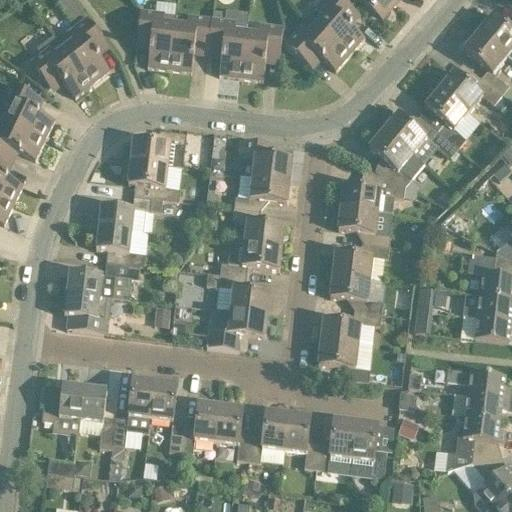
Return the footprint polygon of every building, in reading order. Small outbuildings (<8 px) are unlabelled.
[(64,18),(75,9),(68,0),(64,0),(56,7),(64,18)] [(316,31),(350,60),(364,43),(345,28),(355,17),(334,0),(326,0),(315,13),(324,21),(316,31)] [(359,0),(358,2),(381,24),(401,0),(359,0)] [(169,76),(172,32),(161,30),(162,21),(139,18),(136,47),(150,49),(147,73),(169,76)] [(477,39),(506,63),(507,63),(511,67),(511,37),(511,38),(492,21),(477,39)] [(65,53),(92,90),(110,76),(94,57),(105,48),(86,24),(67,38),(74,46),(65,53)] [(207,56),(209,27),(184,24),(183,33),(172,32),(169,76),(191,78),(193,54),(207,56)] [(241,84),(243,40),(232,39),(233,31),(209,27),(207,56),(221,58),(219,81),(241,84)] [(335,77),(350,60),(316,31),(308,40),(298,32),(283,50),(308,71),(317,61),(335,77)] [(243,40),(241,84),(263,86),(265,62),(279,64),(282,36),(256,33),(254,41),(243,40)] [(492,79),(506,63),(477,39),(463,56),(487,76),(480,84),(501,101),(508,93),(492,79)] [(92,90),(65,53),(57,60),(50,52),(31,67),(51,92),(61,84),(75,103),(92,90)] [(501,101),(480,84),(472,94),(453,78),(439,94),(467,118),(481,101),(492,111),(501,101)] [(4,122),(44,146),(54,126),(32,115),(39,101),(11,87),(1,108),(9,112),(4,122)] [(511,96),(508,93),(501,101),(507,107),(511,101),(511,96)] [(453,135),(467,118),(439,94),(425,112),(443,127),(436,136),(456,153),(464,144),(453,135)] [(383,136),(412,160),(425,144),(397,119),(383,136)] [(35,166),(44,146),(4,122),(0,130),(0,163),(7,167),(13,154),(35,166)] [(412,160),(383,136),(369,154),(387,170),(379,181),(417,199),(420,193),(411,185),(424,171),(412,160)] [(448,163),(456,153),(436,136),(428,146),(448,163)] [(158,149),(133,146),(130,168),(167,172),(182,174),(184,153),(186,140),(159,137),(158,149)] [(252,182),(289,187),(292,164),(267,162),(268,150),(241,147),(240,159),(255,161),(252,182)] [(1,180),(7,167),(0,163),(0,203),(13,211),(23,190),(1,180)] [(222,177),(223,170),(220,166),(213,166),(212,176),(222,177)] [(165,192),(167,172),(130,168),(128,190),(152,193),(151,205),(162,206),(178,208),(180,194),(165,192)] [(504,169),(493,179),(500,186),(511,176),(504,169)] [(417,199),(379,181),(369,176),(368,194),(343,191),(340,215),(378,219),(380,202),(414,205),(417,199)] [(287,209),(289,187),(252,182),(249,203),(234,201),(233,214),(260,218),(262,206),(287,209)] [(147,217),(161,219),(162,206),(151,205),(133,202),(132,215),(101,211),(99,232),(132,236),(144,238),(146,218),(147,218),(147,217)] [(0,228),(4,231),(13,211),(0,203),(0,228)] [(259,230),(260,218),(233,214),(231,228),(246,230),(243,250),(281,254),(284,232),(259,230)] [(375,239),(378,219),(340,215),(337,236),(362,239),(361,251),(389,254),(391,241),(375,239)] [(461,240),(464,233),(462,226),(455,222),(449,234),(461,240)] [(511,229),(504,236),(510,244),(493,259),(493,260),(511,269),(511,229)] [(145,260),(129,258),(132,236),(99,232),(96,256),(118,258),(116,271),(140,274),(140,273),(144,274),(145,260)] [(278,276),(281,254),(243,250),(241,272),(221,270),(219,281),(246,284),(248,272),(278,276)] [(387,266),(389,254),(361,251),(360,262),(335,259),(332,282),(370,287),(373,264),(387,266)] [(511,269),(493,260),(492,264),(469,261),(467,279),(481,281),(479,302),(464,300),(464,303),(511,307),(511,269)] [(138,286),(140,274),(116,271),(115,283),(115,284),(131,286),(138,286)] [(67,299),(110,304),(129,307),(131,286),(115,284),(115,283),(113,283),(69,277),(67,299)] [(246,284),(219,281),(208,279),(206,292),(218,293),(218,294),(232,295),(229,317),(267,321),(270,299),(245,296),(246,284)] [(176,282),(163,281),(162,292),(175,293),(176,282)] [(368,308),(370,287),(332,282),(330,303),(355,307),(353,319),(380,322),(381,310),(368,308)] [(416,318),(431,319),(434,297),(419,294),(416,318)] [(106,341),(110,304),(67,299),(64,321),(75,323),(74,337),(106,341)] [(511,307),(464,303),(462,322),(476,323),(476,324),(511,328),(511,307)] [(158,329),(171,330),(171,312),(159,312),(158,329)] [(265,343),(267,321),(229,317),(226,339),(213,337),(211,349),(238,352),(240,340),(265,343)] [(428,340),(431,319),(416,318),(413,338),(428,340)] [(378,333),(380,322),(353,319),(352,329),(323,326),(320,349),(359,353),(362,331),(378,333)] [(511,339),(511,328),(476,324),(474,346),(509,349),(510,339),(511,339)] [(357,376),(359,353),(320,349),(318,371),(343,373),(341,385),(368,388),(369,377),(357,376)] [(467,401),(509,404),(510,394),(503,393),(505,383),(448,377),(446,389),(468,391),(467,401)] [(419,395),(421,381),(409,380),(408,394),(419,395)] [(147,440),(149,424),(154,388),(132,385),(128,426),(116,424),(114,435),(112,451),(125,453),(126,438),(147,440)] [(154,388),(149,424),(172,426),(177,390),(154,388)] [(80,426),(84,393),(62,390),(62,391),(46,389),(42,425),(58,427),(58,424),(80,426)] [(114,435),(116,424),(104,423),(107,396),(84,393),(80,426),(102,429),(99,454),(112,456),(112,451),(114,435)] [(414,417),(416,402),(400,400),(398,415),(414,417)] [(507,418),(509,404),(467,401),(465,421),(500,425),(501,417),(507,418)] [(215,449),(220,412),(198,409),(195,433),(185,431),(181,460),(193,461),(195,447),(215,449)] [(248,468),(251,440),(239,438),(243,414),(220,412),(215,449),(236,452),(235,466),(248,468)] [(284,458),(287,420),(265,417),(262,441),(251,440),(248,468),(260,470),(262,455),(284,458)] [(316,476),(319,447),(307,446),(310,422),(287,420),(284,458),(306,461),(304,475),(316,476)] [(499,436),(500,425),(465,421),(464,433),(458,433),(455,460),(449,459),(449,460),(443,460),(438,462),(434,466),(431,471),(430,476),(431,482),(447,476),(447,478),(453,476),(453,477),(470,471),(500,460),(496,448),(503,449),(505,437),(499,436)] [(352,466),(355,428),(333,425),(330,449),(319,447),(316,476),(329,478),(330,463),(352,466)] [(413,444),(418,430),(403,425),(398,439),(413,444)] [(355,428),(352,466),(371,468),(370,481),(383,483),(387,454),(375,453),(378,431),(355,428)] [(181,460),(185,431),(172,429),(168,458),(181,460)] [(475,511),(493,511),(511,496),(511,471),(509,468),(504,472),(500,460),(470,471),(486,488),(473,499),(472,500),(474,511),(475,511)] [(84,465),(77,465),(76,481),(91,482),(92,474),(88,469),(84,465)] [(47,479),(74,482),(75,470),(49,467),(47,479)] [(75,482),(74,482),(47,479),(45,492),(73,495),(75,482)] [(75,483),(73,495),(80,496),(82,483),(75,482),(75,483)] [(247,496),(258,498),(259,489),(248,487),(247,496)] [(411,509),(413,490),(394,488),(392,507),(411,509)] [(165,490),(152,494),(157,509),(170,505),(165,490)] [(511,511),(511,496),(493,511),(511,511)]
